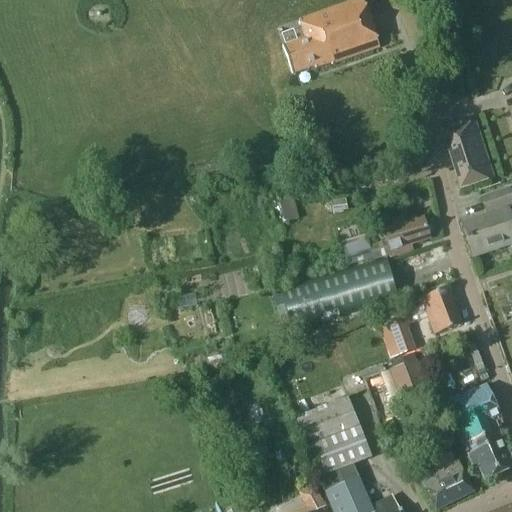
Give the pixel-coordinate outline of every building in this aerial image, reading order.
[(304,40),(287,46),(283,48),(292,75),(315,67),(315,68),(331,63),(332,65),(377,49),(360,0),(300,21),(301,24),(299,25),(304,40)] [(460,190),(493,179),(475,124),(442,134),(460,190)] [(511,197),(509,190),(481,199),(487,216),(462,224),(473,258),(511,245),(511,221),(511,218),(511,217),(511,197)] [(287,201),(291,222),(302,221),(299,200),(287,201)] [(342,212),(348,211),(345,200),(331,203),(334,216),(343,214),(342,212)] [(405,225),(404,218),(392,222),(394,228),(382,232),(385,243),(368,248),(369,249),(343,257),(346,266),(372,258),(373,261),(390,256),(390,258),(409,252),(407,247),(430,240),(423,219),(405,225)] [(291,332),(398,301),(386,258),(279,289),(291,332)] [(462,325),(448,289),(417,301),(419,307),(415,308),(420,322),(428,319),(434,336),(462,325)] [(390,362),(413,353),(415,353),(406,329),(409,328),(405,317),(391,323),(392,325),(378,330),(390,362)] [(429,396),(413,353),(390,362),(393,370),(388,372),(401,406),(429,396)] [(499,421),(485,387),(449,403),(457,421),(455,422),(465,446),(464,446),(474,471),(479,469),(484,481),(511,468),(511,464),(494,423),(499,421)] [(320,485),(331,511),(398,511),(391,498),(375,506),(377,511),(375,511),(374,511),(372,511),(371,510),(357,479),(352,466),(363,462),(370,459),(348,402),(296,423),(320,485)] [(455,465),(445,445),(429,453),(431,457),(423,461),(431,477),(420,482),(434,511),(473,493),(458,463),(455,465)]
